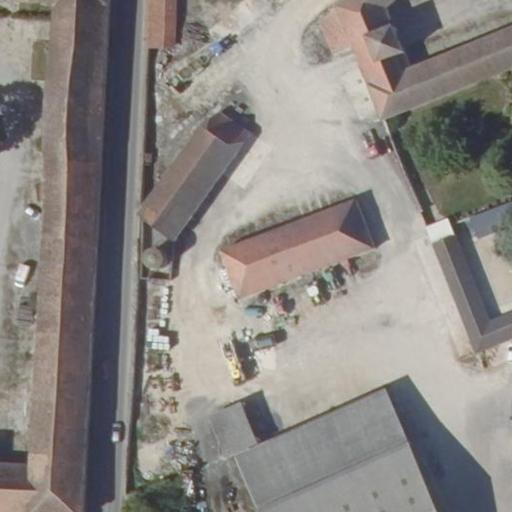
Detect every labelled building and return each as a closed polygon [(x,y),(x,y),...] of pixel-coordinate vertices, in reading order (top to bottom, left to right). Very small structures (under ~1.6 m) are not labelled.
[(109,0),(0,0),(0,511),(82,511),(97,210),(106,90),(109,0)] [(149,0),(148,68),(178,70),(180,0),(149,0)] [(357,37),(374,79),(418,60),(392,0),(342,0),(327,15),(336,45),(357,37)] [(374,79),(387,113),(511,64),(511,22),(418,60),(374,79)] [(140,205),(137,228),(165,249),(258,131),(225,106),(144,209),(140,205)] [(356,197),(222,249),(241,299),(376,248),(356,197)] [(460,218),(467,242),(505,230),(498,207),(460,218)] [(466,305),(483,346),(511,334),(511,312),(494,320),(457,230),(438,238),(466,305)] [(256,351),(258,369),(275,367),(273,349),(256,351)] [(439,511),(388,388),(236,449),(260,511),(439,511)] [(219,409),(236,449),(269,436),(252,395),(219,409)]
